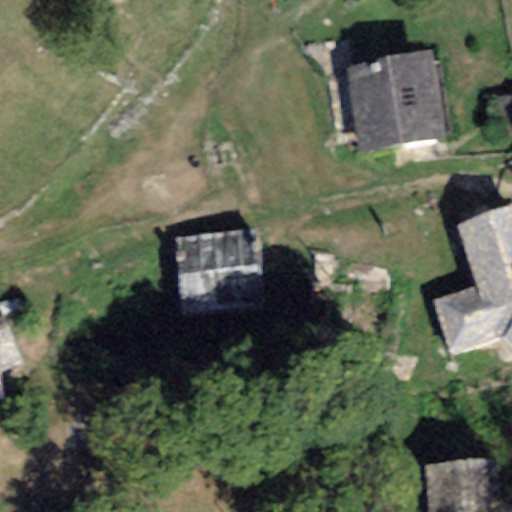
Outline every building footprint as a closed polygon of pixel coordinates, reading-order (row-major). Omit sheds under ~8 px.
[(430,57),(350,69),(361,145),(442,133),(430,57)] [(511,218),(455,236),(472,291),(430,304),(447,361),(496,346),(511,362),(511,361),(511,218)] [(254,232),(175,240),(182,311),(261,303),(254,232)] [(0,330),(0,366),(13,361),(0,330)] [(505,511),(501,463),(427,470),(430,506),(421,507),(421,511),(505,511)]
